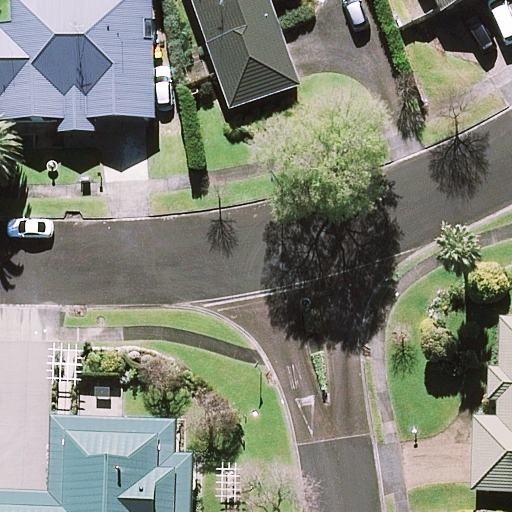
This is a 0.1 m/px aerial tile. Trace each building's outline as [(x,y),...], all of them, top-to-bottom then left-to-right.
[(159,125),(158,0),(22,0),(23,33),(0,33),(0,105),(5,106),(5,127),(66,127),(66,139),(98,139),(98,125),(159,125)] [(199,0),(236,114),(303,93),(276,9),(287,0),(199,0)] [(436,0),(445,18),(483,0),(436,0)] [(476,499),(478,499),(511,500),(511,359),(510,427),(478,425),(476,499)] [(181,429),(58,424),(55,498),(0,495),(0,511),(196,511),(199,461),(180,460),(181,429)]
